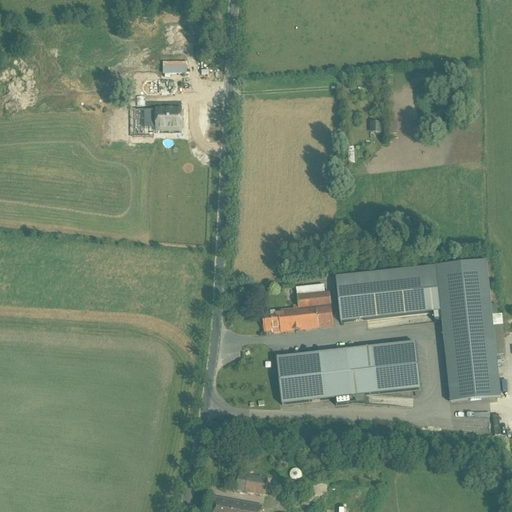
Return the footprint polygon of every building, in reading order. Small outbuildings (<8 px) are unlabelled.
[(192,68),(167,67),(167,82),(191,82),(192,68)] [(125,95),(127,83),(119,82),(118,94),(125,95)] [(128,94),(141,94),(141,85),(128,84),(128,94)] [(172,110),(166,111),(166,110),(156,110),(156,112),(144,112),(145,129),(157,129),(157,131),(182,131),(181,109),(172,110)] [(487,263),(336,281),(342,325),(431,314),(433,327),(444,326),(451,404),(501,399),(487,263)] [(297,296),(325,293),(324,286),(296,289),(297,296)] [(273,334),(333,327),(330,294),(298,297),(299,306),(294,306),(294,311),(262,315),(264,332),(272,331),(273,334)] [(276,360),(282,406),(335,400),(336,407),(357,404),(365,405),(365,397),(421,391),(415,344),(276,360)] [(236,491),(265,496),(268,480),(239,475),(236,491)] [(262,511),(263,508),(215,499),(213,511),(262,511)]
